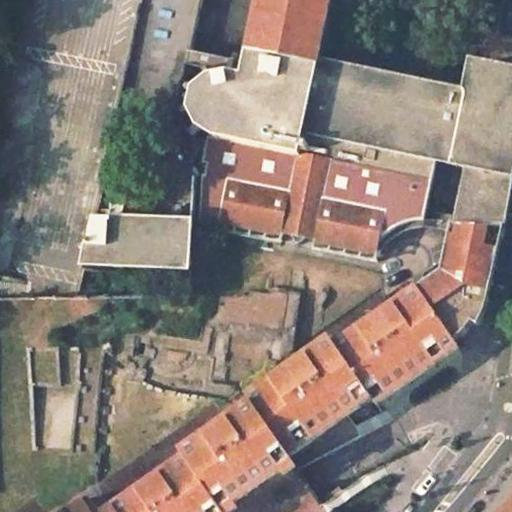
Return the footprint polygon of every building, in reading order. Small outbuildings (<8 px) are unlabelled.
[(505,230),(511,191),(511,73),(474,66),(468,97),(320,66),(333,0),(261,0),(251,52),(245,81),(234,78),(238,55),(233,54),(229,77),(213,79),(208,69),(203,72),(208,81),(198,90),(188,85),(186,90),(195,94),(192,108),(181,109),(181,114),(192,113),(198,126),(190,132),(189,132),(192,136),(201,130),(214,138),(209,138),(200,181),(199,225),(217,229),(281,242),(283,236),(291,238),(297,245),(305,240),(314,242),(313,249),(375,261),(378,261),(383,240),(387,235),(392,229),(402,224),(410,222),(418,221),(426,222),(434,185),(439,163),(470,169),(457,229),(505,230)] [(13,56),(0,116),(0,195),(3,196),(6,173),(24,161),(42,76),(33,60),(13,56)] [(0,275),(7,277),(24,201),(3,196),(0,195),(0,275)] [(191,269),(193,224),(93,219),(84,263),(191,269)] [(505,230),(457,229),(455,242),(449,241),(444,271),(482,292),(490,297),(505,230)] [(482,292),(444,271),(426,285),(421,289),(455,340),(461,336),(468,330),(472,324),(476,316),(480,308),(481,305),(477,303),(482,292)] [(331,511),(329,508),(325,503),(345,489),(340,483),(321,497),(300,466),(365,433),(362,428),(351,412),(374,396),(378,402),(458,346),(455,340),(421,289),(339,346),(333,337),(250,394),(256,402),(185,451),(189,457),(147,485),(108,511),(103,511),(93,496),(68,511),(331,511)] [(511,511),(511,501),(502,511),(511,511)]
